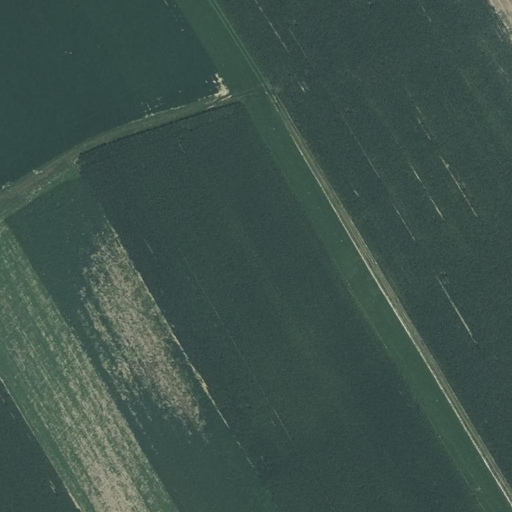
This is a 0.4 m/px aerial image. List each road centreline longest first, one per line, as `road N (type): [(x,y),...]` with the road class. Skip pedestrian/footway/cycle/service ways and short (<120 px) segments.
road 1 (track): [(273,81),(511,493)]
road 2 (track): [(273,81),(84,137),(0,198)]
